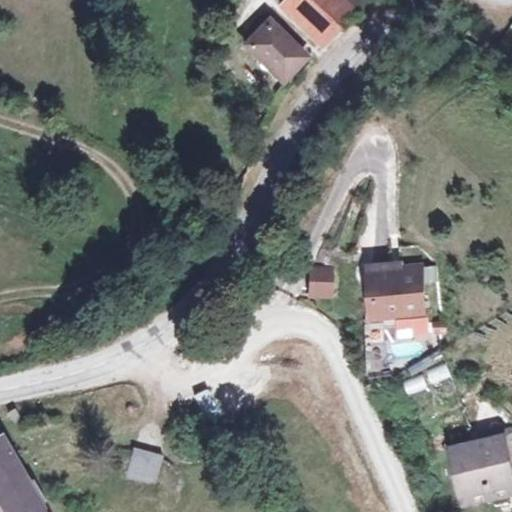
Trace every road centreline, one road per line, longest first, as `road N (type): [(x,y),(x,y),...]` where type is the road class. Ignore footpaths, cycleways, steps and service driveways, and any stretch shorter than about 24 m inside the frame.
road 1 (tertiary): [(427,0),(316,108),(228,269),(196,303),(134,347),(0,386)]
road 2 (track): [(107,356),(165,363),(229,357),(243,347),(348,170),(369,158),(382,162),(383,256)]
road 3 (track): [(412,511),(323,321),(298,309),(260,324)]
